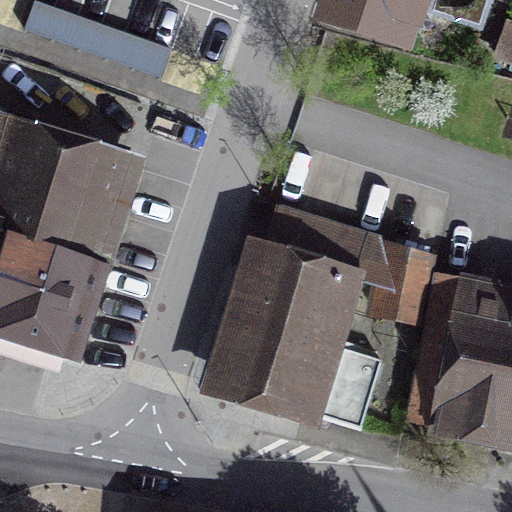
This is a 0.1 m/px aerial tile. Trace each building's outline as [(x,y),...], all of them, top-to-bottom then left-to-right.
[(330,0),(325,17),(411,43),(425,0),(434,3),(432,11),(480,27),(488,0),(330,0)] [(511,28),(501,60),(511,64),(511,28)] [(129,165),(0,124),(0,327),(71,350),(129,165)] [(370,237),(279,208),(224,387),(361,429),(382,362),(324,344),(331,321),(343,325),(370,237)] [(437,258),(398,246),(385,307),(426,313),(437,258)] [(511,311),(470,303),(460,351),(426,343),(412,412),(446,418),(445,421),(511,434),(511,311)]
